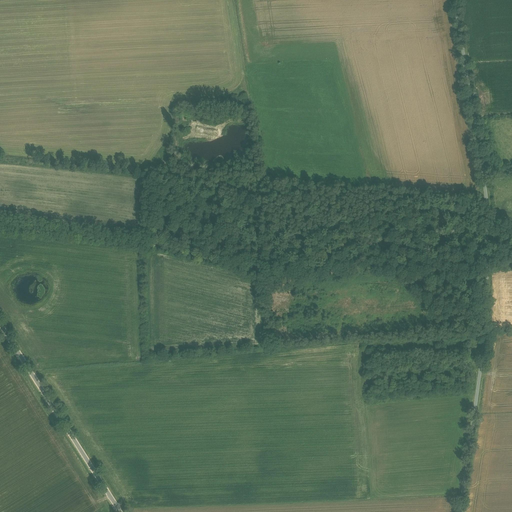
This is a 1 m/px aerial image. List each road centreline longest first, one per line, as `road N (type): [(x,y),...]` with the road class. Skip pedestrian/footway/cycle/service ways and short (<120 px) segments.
road 1 (unclassified): [(454,0),(488,202),(484,337),(459,511)]
road 2 (track): [(486,264),(257,270),(0,223)]
road 3 (unclassified): [(116,511),(0,326)]
